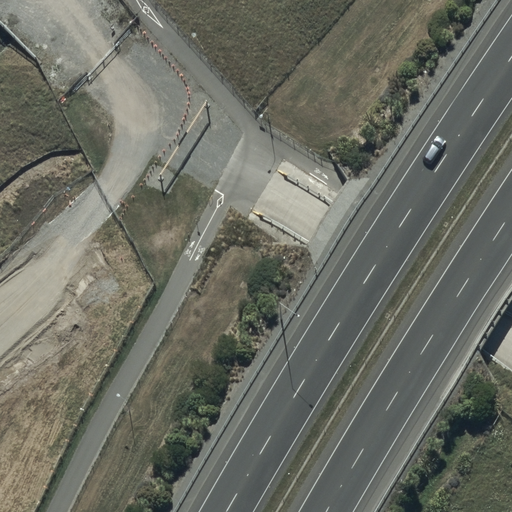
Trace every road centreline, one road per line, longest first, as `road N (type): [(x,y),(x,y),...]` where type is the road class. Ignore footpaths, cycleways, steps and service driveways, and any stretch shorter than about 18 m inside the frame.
road 1 (motorway): [(225,511),(511,56)]
road 2 (motorway): [(511,214),(327,511)]
